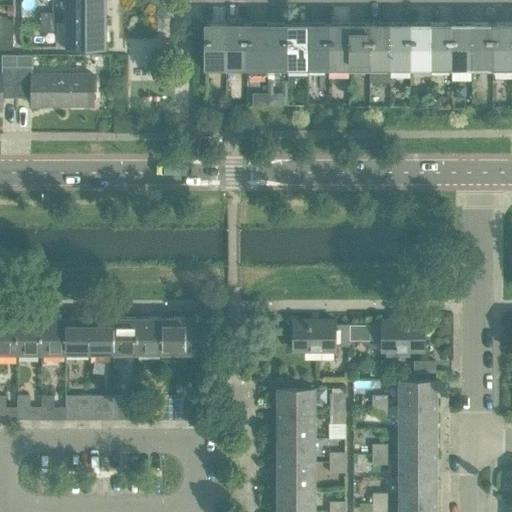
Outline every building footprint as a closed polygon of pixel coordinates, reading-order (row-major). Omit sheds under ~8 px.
[(103,21),(103,0),(66,0),(67,21),(103,21)] [(54,21),(54,12),(39,12),(39,21),(54,21)] [(0,29),(12,29),(12,19),(0,19),(0,29)] [(55,32),(54,21),(39,21),(39,32),(55,32)] [(103,47),(103,21),(67,21),(67,47),(103,47)] [(225,67),(226,23),(205,23),(205,66),(225,67)] [(246,67),(246,23),(226,23),(225,67),(246,67)] [(266,67),(266,23),(246,23),(246,67),(246,70),(266,69),(266,67)] [(287,67),(287,23),(266,23),(266,67),(287,67)] [(307,67),(307,23),(287,23),(287,67),(307,67)] [(327,67),(328,23),(307,23),(307,67),(327,67)] [(348,67),(348,23),(328,23),(327,67),(348,67)] [(368,67),(368,23),(348,23),(348,67),(368,67)] [(389,67),(389,23),(368,23),(368,67),(389,67)] [(409,67),(409,23),(389,23),(389,67),(409,67)] [(430,67),(430,23),(409,23),(409,67),(430,67)] [(450,67),(450,23),(430,23),(430,67),(450,67)] [(470,67),(471,23),(450,23),(450,67),(470,67)] [(491,67),(491,23),(471,23),(470,67),(491,67)] [(511,67),(511,23),(491,23),(491,67),(511,67)] [(0,49),(12,49),(12,29),(0,29),(0,49)] [(16,97),(16,55),(1,55),(1,74),(0,74),(0,104),(1,105),(1,98),(16,97)] [(87,90),(86,74),(31,74),(31,55),(16,55),(16,97),(31,97),(31,105),(87,105),(87,100),(89,98),(89,92),(87,90)] [(0,352),(17,353),(17,317),(0,317),(0,352)] [(40,353),(41,317),(17,317),(17,353),(40,353)] [(65,353),(65,317),(41,317),(40,353),(65,353)] [(89,353),(89,317),(65,317),(65,353),(89,353)] [(113,353),(112,317),(89,317),(89,353),(113,353)] [(137,353),(137,317),(112,317),(113,353),(137,353)] [(161,353),(161,317),(137,317),(137,353),(161,353)] [(185,353),(185,317),(161,317),(161,353),(185,353)] [(209,353),(210,317),(185,317),(185,353),(209,353)] [(348,345),(348,323),(334,323),(334,320),(292,320),(293,350),(334,350),(334,346),(348,345)] [(423,349),(423,320),(381,320),(381,323),(368,323),(369,339),(380,340),(380,349),(423,349)] [(435,371),(435,360),(412,360),(412,371),(435,371)] [(435,405),(435,380),(399,379),(399,405),(435,405)] [(313,413),(313,388),(278,388),(278,412),(313,413)] [(344,413),(344,393),(329,393),(329,413),(344,413)] [(0,418),(17,419),(17,406),(5,406),(5,395),(0,394),(0,418)] [(41,419),(41,406),(29,406),(30,395),(17,395),(17,406),(17,419),(41,419)] [(65,419),(65,406),(53,406),(53,395),(41,395),(41,406),(41,419),(65,419)] [(89,419),(89,407),(77,407),(77,395),(65,395),(65,406),(65,419),(89,419)] [(113,419),(113,406),(101,406),(101,395),(89,395),(89,407),(89,419),(113,419)] [(137,419),(137,406),(125,406),(125,395),(113,395),(113,406),(113,419),(137,419)] [(160,419),(161,407),(149,407),(149,395),(137,395),(137,406),(137,419),(160,419)] [(185,407),(173,407),(174,395),(161,395),(161,407),(160,419),(185,419),(185,407)] [(209,419),(209,407),(197,407),(197,395),(185,395),(185,407),(185,419),(209,419)] [(387,405),(387,395),(372,395),(372,405),(387,405)] [(387,416),(387,405),(372,405),(372,416),(387,416)] [(435,429),(435,405),(399,405),(399,429),(435,429)] [(313,437),(313,413),(278,412),(278,438),(313,437)] [(344,423),(344,413),(329,413),(329,423),(344,423)] [(435,454),(435,429),(399,429),(399,454),(435,454)] [(313,462),(313,437),(278,438),(277,462),(313,462)] [(387,454),(387,444),(372,444),(372,454),(387,454)] [(344,462),(344,452),(329,452),(329,462),(344,462)] [(387,464),(387,454),(372,454),(372,464),(387,464)] [(435,478),(435,454),(399,454),(399,478),(435,478)] [(313,487),(313,462),(277,462),(277,486),(313,487)] [(344,472),(344,462),(329,462),(329,472),(344,472)] [(435,503),(435,478),(399,478),(399,503),(435,503)] [(313,511),(313,487),(277,486),(277,511),(313,511)] [(387,503),(387,494),(372,494),(372,503),(387,503)] [(344,511),(344,501),(329,501),(329,511),(344,511)] [(386,511),(387,503),(372,503),(371,511),(386,511)] [(434,511),(435,503),(399,503),(398,511),(434,511)]
